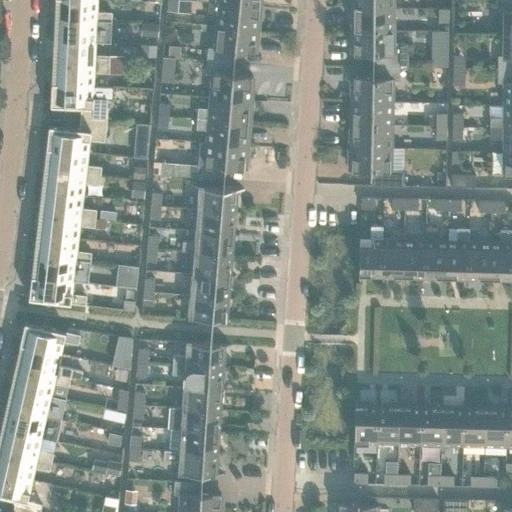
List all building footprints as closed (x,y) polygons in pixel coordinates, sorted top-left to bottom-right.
[(96,11),(96,0),(59,0),(59,18),(111,21),(111,12),(96,11)] [(177,11),(177,0),(166,0),(166,11),(177,11)] [(511,0),(498,0),(498,11),(503,11),(502,33),(511,32),(511,0)] [(257,29),(259,6),(207,1),(207,10),(217,14),(216,25),(257,29)] [(393,30),(393,7),(352,7),(352,30),(393,30)] [(448,21),(448,8),(438,8),(438,21),(448,21)] [(110,30),(111,21),(59,18),(58,40),(95,42),(96,29),(110,30)] [(141,22),(141,35),(157,35),(158,23),(141,22)] [(448,50),(449,23),(433,23),(432,49),(448,50)] [(254,53),(257,29),(216,25),(214,47),(207,47),(206,60),(233,63),(234,51),(254,53)] [(393,41),(393,30),(352,30),(352,53),(372,53),(372,65),(393,66),(399,66),(407,66),(407,52),(407,43),(393,41)] [(511,32),(502,33),(502,55),(497,55),(497,68),(511,68),(511,32)] [(94,54),(95,42),(58,40),(57,61),(124,64),(124,55),(94,54)] [(168,45),(167,57),(174,57),(179,57),(180,46),(168,45)] [(452,68),(464,68),(464,54),(452,54),(452,68)] [(162,56),(161,64),(173,65),(174,57),(167,57),(162,56)] [(232,75),(233,63),(206,60),(205,74),(211,74),(209,96),(250,100),(252,76),(232,75)] [(123,73),(124,64),(57,61),(56,82),(56,83),(93,85),(94,72),(123,73)] [(399,79),(399,66),(393,66),(372,65),(372,77),(352,77),(351,101),(392,101),(392,79),(399,79)] [(464,85),(464,68),(452,68),(451,85),(464,85)] [(511,68),(497,68),(497,82),(503,82),(503,104),(511,104),(511,68)] [(56,83),(56,82),(51,82),(50,105),(80,107),(80,117),(106,120),(107,98),(93,97),(93,85),(56,83)] [(209,96),(208,108),(197,107),(196,118),(207,119),(248,123),(250,100),(209,96)] [(391,124),(392,101),(351,101),(351,123),(391,124)] [(157,115),(168,116),(169,102),(158,102),(157,115)] [(511,127),(511,104),(503,104),(503,116),(489,116),(489,127),(503,128),(503,127),(511,127)] [(435,126),(445,126),(446,113),(435,112),(435,114),(435,126)] [(452,126),(462,127),(462,114),(452,113),(452,126)] [(427,115),(427,125),(435,126),(435,114),(427,114),(427,115)] [(167,129),(168,116),(157,115),(156,128),(167,129)] [(104,141),(106,120),(80,117),(79,128),(48,125),(46,148),(50,148),(51,147),(88,152),(89,139),(104,141)] [(207,129),(206,141),(199,140),(199,141),(206,142),(246,145),(248,123),(207,119),(196,118),(195,128),(207,129)] [(391,147),(391,124),(351,123),(350,146),(391,147)] [(445,139),(445,126),(435,126),(435,139),(445,139)] [(462,140),(462,127),(452,126),(451,139),(462,140)] [(511,150),(511,127),(503,127),(503,128),(503,150),(511,150)] [(134,140),(133,156),(147,157),(148,141),(134,140)] [(244,169),(246,145),(199,141),(197,164),(196,177),(222,179),(224,179),(224,167),(244,169)] [(390,171),(391,147),(350,146),(350,170),(371,170),(390,171)] [(86,164),(88,152),(51,147),(50,148),(48,169),(100,175),(101,166),(86,164)] [(450,162),(459,162),(459,150),(450,150),(450,162)] [(511,173),(511,150),(503,150),(503,174),(511,173)] [(153,161),(152,173),(164,174),(165,162),(153,161)] [(133,166),(132,178),(144,179),(145,166),(133,165),(133,166)] [(99,184),(100,175),(48,169),(46,190),(83,195),(84,182),(99,184)] [(390,171),(371,170),(371,185),(403,185),(404,171),(390,171)] [(445,185),(445,174),(421,173),(421,185),(445,185)] [(475,186),(475,174),(451,174),(451,186),(475,186)] [(143,199),(145,180),(132,179),(130,197),(143,199)] [(223,188),(224,179),(222,179),(222,188),(191,185),(191,187),(198,187),(196,208),(234,211),(236,190),(244,191),(244,190),(223,188)] [(95,218),(96,209),(81,207),(83,195),(46,190),(43,212),(95,218)] [(149,204),(160,205),(161,192),(151,191),(149,204)] [(373,207),(374,197),(361,197),(360,207),(373,207)] [(404,208),(404,198),(391,197),(391,208),(404,208)] [(404,198),(404,208),(417,208),(418,198),(404,198)] [(447,209),(448,199),(435,199),(434,209),(447,209)] [(448,199),(447,209),(460,210),(461,199),(448,199)] [(491,211),(491,200),(478,200),(478,210),(491,211)] [(491,200),(491,211),(504,211),(504,201),(491,200)] [(159,218),(160,205),(149,204),(148,217),(159,218)] [(232,233),(234,211),(196,208),(194,230),(232,233)] [(100,210),(100,218),(115,219),(115,211),(100,210)] [(105,228),(105,219),(95,218),(43,212),(41,233),(78,238),(79,225),(105,228)] [(445,277),(447,239),(436,239),(436,227),(426,226),(425,239),(424,276),(445,277)] [(381,275),(382,238),(361,237),(362,228),(360,227),(358,283),(360,283),(360,275),(381,275)] [(467,278),(468,240),(468,227),(456,227),(455,240),(447,239),(445,277),(467,278)] [(511,241),(511,228),(499,228),(499,241),(490,240),(489,278),(510,279),(511,241)] [(230,254),(232,233),(194,230),(194,240),(182,239),(181,250),(193,251),(230,254)] [(76,250),(78,238),(41,233),(38,255),(90,261),(91,252),(76,250)] [(146,247),(157,248),(158,235),(147,234),(146,247)] [(402,276),(403,238),(382,238),(381,275),(402,276)] [(424,276),(425,239),(403,238),(402,276),(424,276)] [(489,278),(490,240),(468,240),(467,278),(489,278)] [(156,262),(157,248),(146,247),(145,261),(156,262)] [(229,276),(230,254),(193,251),(191,273),(229,276)] [(89,270),(90,261),(38,255),(36,275),(36,276),(73,280),(74,268),(89,270)] [(136,281),(137,267),(121,266),(120,280),(136,281)] [(227,297),(229,276),(191,273),(189,294),(227,297)] [(36,276),(36,275),(31,275),(28,298),(85,304),(86,295),(71,293),(73,280),(36,276)] [(142,290),(153,291),(154,278),(143,277),(142,290)] [(152,304),(153,291),(142,290),(141,303),(152,304)] [(225,318),(227,297),(189,294),(187,315),(181,315),(181,316),(234,320),(234,319),(225,318)] [(24,344),(60,353),(63,341),(77,344),(80,334),(24,322),(19,344),(24,345),(24,344)] [(172,363),(222,366),(223,345),(231,346),(232,344),(223,344),(179,341),(179,342),(185,343),(185,353),(173,353),(172,363)] [(57,365),(60,353),(24,344),(24,345),(19,366),(70,377),(72,368),(57,365)] [(136,361),(147,361),(148,348),(137,347),(136,361)] [(114,351),(111,364),(125,367),(129,368),(130,354),(114,351)] [(146,375),(147,361),(136,361),(135,374),(146,375)] [(220,388),(222,366),(172,363),(171,373),(183,374),(183,385),(220,388)] [(68,386),(70,377),(19,366),(14,387),(51,395),(54,383),(68,386)] [(72,368),(70,377),(81,379),(82,371),(72,368)] [(219,409),(220,388),(183,385),(181,406),(181,407),(219,409)] [(48,407),(51,395),(14,387),(9,408),(61,419),(62,411),(48,407)] [(117,399),(116,410),(125,412),(127,390),(127,389),(118,389),(117,399)] [(132,404),(144,404),(145,391),(133,390),(132,404)] [(376,443),(377,405),(356,404),(356,396),(355,396),(355,404),(354,442),(353,449),(355,449),(355,442),(376,443)] [(143,418),(144,404),(132,404),(131,417),(143,418)] [(181,407),(181,406),(168,405),(167,427),(180,428),(218,431),(219,409),(181,407)] [(398,443),(399,405),(377,405),(376,443),(398,443)] [(419,444),(420,406),(399,405),(398,443),(419,444)] [(441,445),(442,407),(420,406),(419,444),(441,445)] [(462,445),(464,407),(442,407),(441,445),(462,445)] [(484,446),(485,408),(464,407),(462,445),(484,446)] [(59,428),(61,419),(9,408),(5,429),(41,437),(44,425),(59,428)] [(506,446),(507,408),(485,408),(484,446),(506,446)] [(115,409),(113,419),(123,421),(125,412),(116,410),(115,409)] [(216,452),(218,431),(180,428),(178,450),(216,452)] [(39,449),(41,437),(5,429),(0,449),(51,461),(53,453),(39,449)] [(121,447),(123,432),(110,429),(107,444),(121,447)] [(128,447),(140,448),(141,434),(129,433),(128,447)] [(139,461),(140,448),(128,447),(127,460),(139,461)] [(49,470),(51,461),(0,449),(0,472),(32,479),(35,467),(49,470)] [(178,450),(163,449),(162,460),(178,461),(177,471),(170,471),(170,472),(201,474),(200,481),(201,481),(202,474),(223,475),(223,474),(215,473),(216,452),(178,450)] [(118,475),(121,461),(107,458),(104,472),(118,475)] [(0,472),(0,494),(15,498),(13,509),(23,511),(39,511),(44,495),(29,492),(32,479),(0,472)] [(366,483),(366,472),(353,472),(353,482),(366,483)] [(397,483),(397,473),(384,472),(383,483),(397,483)] [(397,473),(397,483),(409,484),(410,473),(397,473)] [(440,485),(440,474),(427,473),(427,484),(440,485)] [(440,474),(440,485),(453,485),(453,474),(440,474)] [(483,486),(483,474),(470,474),(470,486),(483,486)] [(483,474),(483,486),(496,486),(496,475),(483,474)] [(201,481),(200,481),(174,480),(173,494),(180,494),(178,511),(219,511),(221,494),(201,493),(201,481)] [(136,503),(137,490),(124,489),(123,502),(136,503)] [(104,495),(100,511),(116,511),(118,498),(104,495)] [(437,511),(437,498),(413,498),(413,510),(437,511)] [(468,511),(468,499),(444,499),(443,511),(468,511)] [(336,511),(377,511),(378,505),(337,503),(336,511)]
